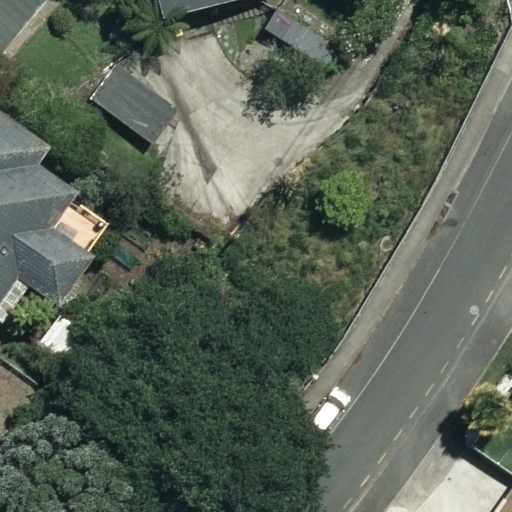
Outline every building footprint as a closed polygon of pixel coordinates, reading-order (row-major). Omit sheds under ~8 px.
[(0,0),(0,47),(41,0),(0,0)] [(238,0),(157,0),(162,20),(238,0)] [(189,101),(140,47),(94,88),(143,142),(189,101)] [(40,146),(0,117),(0,325),(29,285),(53,303),(89,253),(46,222),(68,190),(29,162),(40,146)] [(99,346),(61,316),(37,345),(75,376),(99,346)] [(511,511),(511,494),(498,511),(511,511)]
